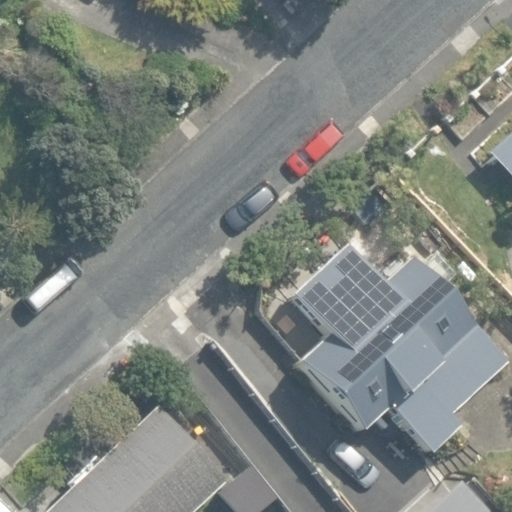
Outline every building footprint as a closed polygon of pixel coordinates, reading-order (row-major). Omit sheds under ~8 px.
[(511,127),(482,155),(511,187),(511,127)] [(380,410),(425,458),(458,427),(448,416),(504,365),(392,242),(365,266),(346,245),(286,300),(319,337),(290,363),(354,433),(380,410)] [(188,511),(223,481),(155,406),(39,511),(188,511)] [(346,505),(351,511),(456,511),(411,454),(346,505)] [(223,490),(240,511),(257,511),(276,498),(251,467),(223,490)]
